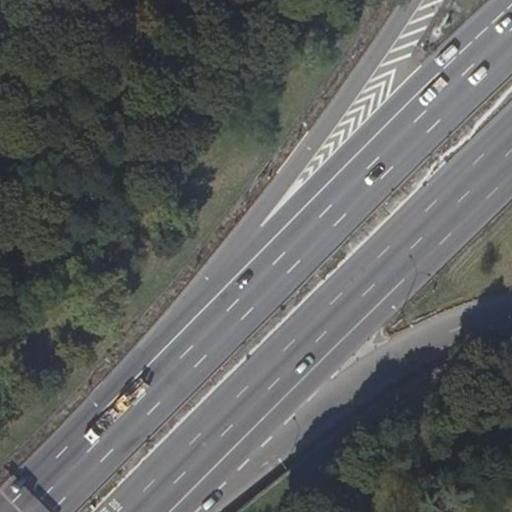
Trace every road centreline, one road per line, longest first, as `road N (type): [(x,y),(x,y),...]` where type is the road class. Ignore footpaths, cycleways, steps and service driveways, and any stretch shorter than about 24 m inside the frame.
road 1 (trunk): [(146,511),(511,146)]
road 2 (trunk): [(511,25),(160,366)]
road 3 (trunk): [(408,0),(160,366)]
road 4 (trunk): [(147,511),(411,350),(511,315)]
road 5 (trunk): [(160,366),(23,511)]
